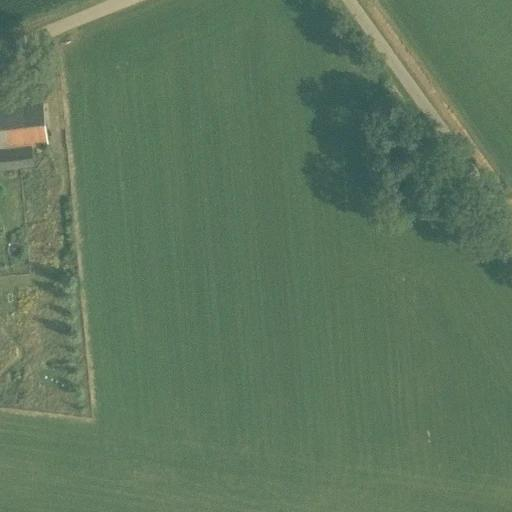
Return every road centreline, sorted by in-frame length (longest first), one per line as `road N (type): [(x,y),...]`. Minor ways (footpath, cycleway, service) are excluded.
road 1 (unclassified): [(511,230),(345,0)]
road 2 (unclassified): [(0,49),(123,0)]
